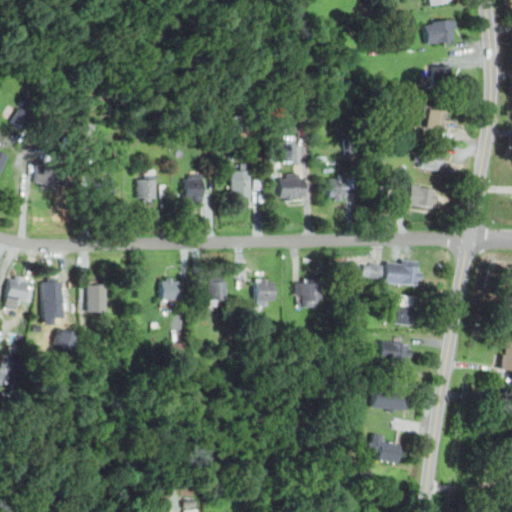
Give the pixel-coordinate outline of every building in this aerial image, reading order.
[(454,40),(453,18),(423,20),(424,42),(454,40)] [(451,64),(422,64),(422,88),(451,88),(451,64)] [(21,125),(28,113),(18,107),(11,119),(21,125)] [(289,144),(274,143),(273,157),(289,157),(289,144)] [(440,169),(441,150),(420,149),(418,167),(440,169)] [(229,197),(249,197),(249,162),(239,162),(239,170),(229,170),(229,197)] [(59,185),(58,165),(33,166),(34,185),(59,185)] [(136,198),(155,198),(155,168),(145,168),(145,178),(136,178),(136,198)] [(277,199),(303,199),(303,172),(277,172),(277,199)] [(202,173),(183,173),(183,200),(202,200),(202,173)] [(326,199),(345,199),(345,175),(326,175),(326,199)] [(111,177),(92,177),(92,197),(111,197),(111,177)] [(432,208),(436,188),(408,183),(405,203),(432,208)] [(360,279),(418,284),(420,263),(361,259),(360,279)] [(21,309),(26,277),(8,273),(2,306),(21,309)] [(60,300),(60,276),(40,276),(40,300),(60,300)] [(177,276),(159,276),(159,305),(177,305),(177,276)] [(224,276),(206,276),(206,303),(224,303),(224,276)] [(271,305),(271,276),(254,276),(254,305),(271,305)] [(294,296),(301,296),(301,306),(319,306),(319,277),(294,277),(294,296)] [(104,282),(86,282),(86,311),(104,311),(104,282)] [(393,323),(411,324),(413,295),(395,294),(393,323)] [(499,369),(511,370),(511,339),(504,338),(499,369)] [(377,358),(408,361),(410,343),(379,339),(377,358)] [(0,357),(0,381),(12,384),(18,357),(1,353),(0,357)] [(405,388),(371,387),(370,407),(404,408),(405,388)] [(402,443),(371,430),(363,450),(394,463),(402,443)]
